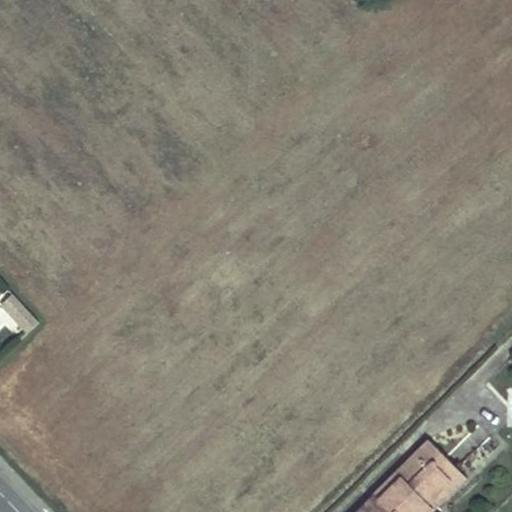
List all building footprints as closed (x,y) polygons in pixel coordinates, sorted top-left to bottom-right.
[(0,314),(23,338),(39,323),(8,290),(0,297),(0,314)] [(401,475),(378,498),(391,511),(429,511),(432,509),(427,503),(451,479),(433,461),(442,453),(428,439),(396,471),(401,475)] [(427,503),(432,509),(465,476),(442,453),(433,461),(451,479),(427,503)] [(396,471),(374,494),(378,498),(401,475),(396,471)] [(391,511),(378,498),(374,494),(355,511),(391,511)]
